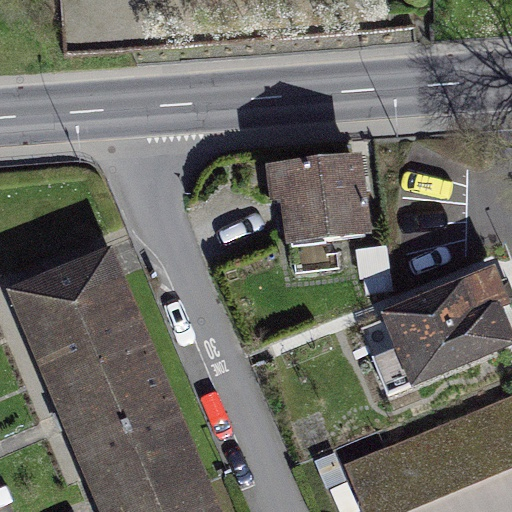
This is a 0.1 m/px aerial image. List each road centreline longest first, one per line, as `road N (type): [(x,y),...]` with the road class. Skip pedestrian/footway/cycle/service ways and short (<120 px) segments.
road 1 (residential): [(142,105),(146,171),(285,511)]
road 2 (tertiary): [(511,79),(142,105)]
road 3 (tertiary): [(142,105),(0,117)]
